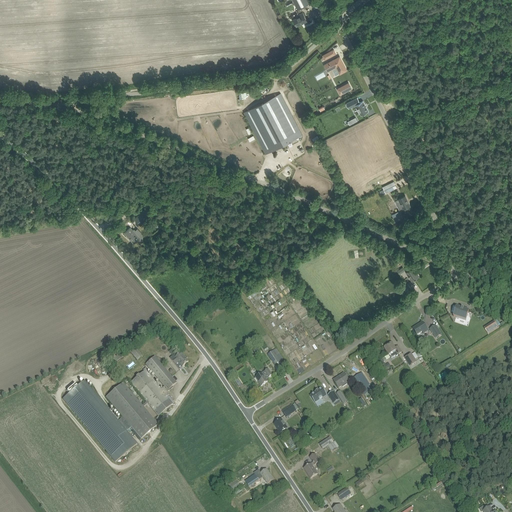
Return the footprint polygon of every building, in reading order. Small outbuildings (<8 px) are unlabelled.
[(292,0),(298,10),(300,13),(301,15),(293,19),(297,26),(307,21),(303,12),(301,8),(309,4),(315,1),(314,0),(292,0)] [(325,59),(331,56),(329,52),(323,55),(324,56),(323,57),(323,58),(321,58),(322,60),(325,59)] [(325,64),(327,69),(331,67),(332,69),(337,67),(340,74),(347,70),(341,59),(339,61),(337,58),(325,64)] [(340,94),(349,89),(346,84),(337,89),(340,94)] [(262,103),(284,144),(302,135),(281,93),(262,103)] [(361,115),(368,111),(363,101),(360,102),(357,98),(346,104),(348,109),(355,105),(361,115)] [(284,144),(262,103),(244,112),(266,154),(284,144)] [(386,193),(397,187),(394,181),(383,187),(386,193)] [(395,200),(400,211),(410,206),(405,196),(395,200)] [(134,219),(135,219),(141,226),(152,216),(146,209),(134,219)] [(130,227),(128,229),(124,233),(134,243),(135,242),(136,242),(137,241),(138,242),(142,242),(142,239),(143,238),(142,238),(138,234),(140,232),(137,229),(135,230),(134,229),(133,230),(130,227)] [(416,269),(414,267),(406,272),(412,281),(419,276),(415,270),(416,269)] [(408,283),(402,287),(401,285),(398,287),(399,289),(400,290),(403,294),(411,288),(408,283)] [(469,311),(457,307),(454,317),(466,320),(469,311)] [(494,321),(483,328),(488,335),(499,328),(494,321)] [(423,323),(413,329),(417,336),(424,332),(425,333),(428,331),(423,323)] [(442,335),(436,325),(430,329),(436,339),(442,335)] [(392,359),(396,356),(402,353),(398,347),(395,349),(392,343),(384,348),(392,359)] [(137,350),(131,353),(136,360),(141,357),(137,350)] [(274,351),(268,355),(275,366),(281,362),(274,351)] [(173,360),(172,361),(176,364),(178,362),(183,367),(189,362),(181,353),(179,355),(177,353),(171,358),(173,360)] [(117,354),(112,356),(114,362),(120,360),(117,354)] [(411,366),(417,362),(411,354),(405,358),(411,366)] [(158,425),(154,420),(144,407),(148,404),(154,411),(158,416),(162,412),(166,409),(172,404),(173,403),(169,399),(165,394),(166,393),(170,390),(173,387),(172,386),(176,383),(174,380),(172,378),(172,377),(155,357),(147,363),(145,365),(162,384),(164,387),(161,390),(158,387),(148,375),(146,372),(148,371),(147,369),(146,367),(144,369),(143,370),(144,371),(130,382),(134,387),(146,402),(142,405),(123,383),(106,398),(122,418),(118,421),(90,387),(87,383),(85,381),(84,382),(81,384),(77,387),(70,393),(62,399),(115,462),(137,444),(127,431),(131,428),(141,440),(147,434),(158,425)] [(264,381),(273,375),(269,369),(255,379),(257,382),(258,381),(262,386),(266,383),(264,381)] [(371,387),(368,383),(362,373),(359,375),(358,376),(355,377),(353,379),(354,379),(364,395),(365,395),(373,390),(371,387)] [(349,381),(345,375),(344,374),(334,381),(339,388),(342,386),(343,388),(348,384),(347,383),(349,381)] [(234,381),(239,388),(242,385),(238,378),(234,381)] [(315,393),(310,396),(315,404),(327,396),(322,388),(319,391),(318,390),(315,392),(315,393)] [(340,400),(333,391),(328,395),(334,404),(340,400)] [(337,394),(341,400),(345,397),(341,391),(340,391),(337,394)] [(283,412),(286,417),(295,411),(296,411),(293,405),(283,412)] [(281,434),(288,429),(281,419),(274,424),(281,434)] [(331,437),(320,444),(323,450),(329,446),(332,452),(338,448),(331,437)] [(311,464),(308,466),(304,469),(311,479),(318,474),(313,467),(320,462),(315,454),(310,457),(313,463),(311,464)] [(267,470),(261,474),(256,477),(255,475),(245,481),(242,483),(246,489),(249,487),(259,480),(261,482),(265,479),(268,484),(274,480),(267,470)] [(230,491),(239,486),(236,480),(227,485),(230,491)] [(235,495),(245,489),(243,486),(233,492),(235,495)] [(338,495),(341,500),(351,494),(347,489),(338,495)] [(345,502),(333,510),(334,510),(335,511),(347,511),(346,511),(349,509),(347,505),(345,502)]
